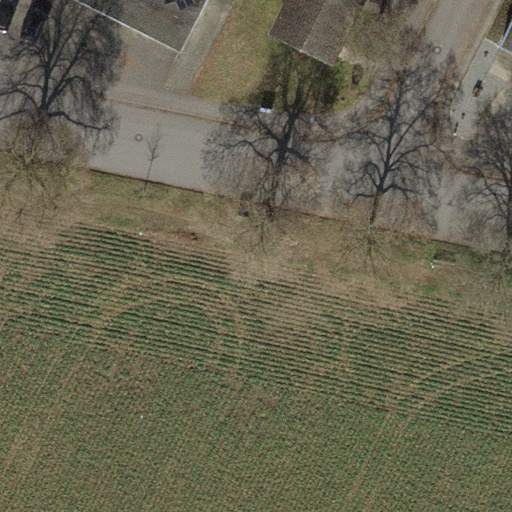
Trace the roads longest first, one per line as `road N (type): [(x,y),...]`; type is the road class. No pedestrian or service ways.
road 1 (residential): [(380,166),(0,101)]
road 2 (residential): [(380,166),(461,0)]
road 3 (residential): [(511,195),(380,166)]
